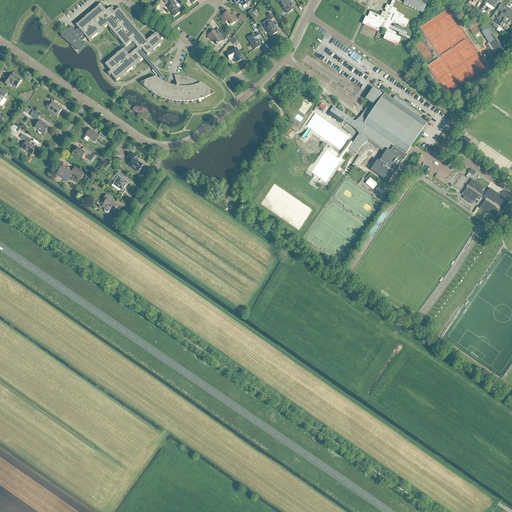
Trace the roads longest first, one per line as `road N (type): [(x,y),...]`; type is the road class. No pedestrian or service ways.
road 1 (primary): [(0,246),(388,511)]
road 2 (residential): [(511,192),(440,143),(457,117),(307,14)]
